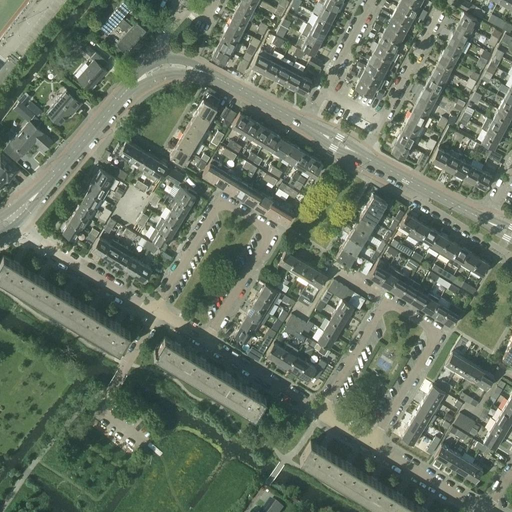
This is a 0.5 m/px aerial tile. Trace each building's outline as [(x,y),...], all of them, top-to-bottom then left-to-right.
[(122,16),(125,12),(131,5),(125,0),(121,0),(99,25),(107,33),(116,23),(126,31),(115,44),(125,53),(146,30),(135,21),(131,25),(127,21),(129,19),(126,17),(124,19),(122,16)] [(239,0),(239,2),(252,9),(255,4),(257,5),(258,4),(280,15),(283,11),(272,5),(261,0),(239,0)] [(274,2),(272,5),(283,11),(288,1),(286,0),(279,0),(279,1),(274,2)] [(317,0),(322,3),(335,10),(340,0),(317,0)] [(398,0),(396,6),(413,15),(418,6),(405,0),(398,0)] [(464,0),(456,0),(455,3),(466,9),(469,2),(464,0)] [(239,2),(233,13),(246,20),(252,9),(239,2)] [(322,3),(316,14),(330,21),(335,10),(322,3)] [(391,15),(408,24),(413,15),(396,6),(391,15)] [(463,11),(458,22),(471,28),(477,18),(463,11)] [(233,13),(228,23),(241,30),(246,20),(233,13)] [(491,13),(487,20),(498,25),(501,19),(491,13)] [(316,14),(311,25),(324,31),(330,21),(316,14)] [(387,23),(404,33),(408,24),(391,15),(389,19),(384,17),(383,21),(387,23)] [(284,17),(281,23),(288,26),(290,21),(284,17)] [(501,19),(498,25),(507,30),(510,25),(507,23),(507,24),(504,23),(506,21),(501,19)] [(261,21),(258,26),(265,29),(267,24),(261,21)] [(306,22),(301,32),(301,33),(319,42),(324,31),(311,25),(306,22)] [(458,22),(452,32),(465,39),(471,28),(458,22)] [(228,23),(222,34),(235,41),(241,30),(228,23)] [(382,32),(399,42),(404,33),(387,23),(382,32)] [(494,27),(491,34),(498,37),(501,31),(494,27)] [(382,32),(377,42),(395,51),(399,42),(382,32)] [(452,32),(447,43),(460,50),(465,39),(452,32)] [(505,32),(500,42),(511,48),(511,46),(511,40),(510,39),(511,36),(505,32)] [(301,33),(295,43),(313,53),(319,42),(301,33)] [(222,34),(217,45),(230,52),(235,41),(222,34)] [(487,42),(494,46),(496,42),(489,38),(487,42)] [(373,50),(390,59),(395,51),(377,42),(373,50)] [(447,43),(441,53),(454,60),(460,50),(447,43)] [(217,45),(211,55),(224,62),(230,52),(217,45)] [(497,48),(494,53),(501,56),(503,52),(497,48)] [(368,59),(385,68),(390,59),(373,50),(368,59)] [(93,58),(76,77),(89,88),(106,69),(103,66),(107,61),(95,51),(91,56),(93,58)] [(258,51),(251,65),(255,67),(254,69),(260,72),(261,70),(268,57),(258,51)] [(261,70),(260,72),(261,73),(262,71),(266,73),(265,74),(271,78),(281,59),(270,53),(268,57),(261,70)] [(441,53),(435,64),(449,71),(454,60),(441,53)] [(318,67),(322,61),(311,55),(307,61),(318,67)] [(242,58),(236,68),(236,69),(242,72),(248,61),(242,58)] [(281,59),(271,78),(272,78),(273,76),(276,78),(275,80),(282,84),(283,82),(290,68),(292,64),(281,59)] [(363,68),(381,77),(385,68),(368,59),(365,64),(364,67),(363,68)] [(475,64),(482,68),(485,63),(478,59),(475,64)] [(435,64),(430,75),(443,82),(449,71),(435,64)] [(359,76),(359,77),(376,86),(381,77),(363,68),(363,69),(360,67),(356,75),(359,76)] [(283,82),(282,84),(283,82),(287,84),(286,86),(293,89),(293,88),(301,74),(290,68),(283,82)] [(472,70),(467,81),(473,85),(479,73),(472,70)] [(293,88),(293,89),(294,87),(297,89),(296,91),(304,95),(305,93),(312,79),(301,74),(293,88)] [(430,75),(424,86),(438,93),(443,82),(430,75)] [(354,86),(371,95),(376,86),(359,77),(354,86)] [(424,86),(418,97),(432,104),(438,93),(424,86)] [(511,88),(508,87),(502,97),(511,102),(511,88)] [(65,88),(45,110),(53,117),(59,122),(71,109),(74,111),(81,103),(65,88)] [(31,95),(25,91),(18,99),(24,104),(31,95)] [(216,106),(220,99),(217,97),(216,96),(209,92),(205,99),(216,106)] [(418,97),(413,107),(428,116),(429,115),(426,114),(432,104),(418,97)] [(458,97),(456,102),(462,106),(465,101),(458,97)] [(511,102),(502,97),(497,108),(510,115),(511,111),(511,102)] [(203,98),(196,109),(209,117),(208,118),(212,120),(213,119),(213,120),(214,118),(210,115),(216,106),(203,98)] [(26,105),(38,115),(42,110),(30,100),(26,105)] [(13,108),(28,121),(34,114),(19,101),(13,108)] [(219,115),(224,118),(230,108),(226,105),(219,115)] [(413,107),(407,118),(421,125),(423,126),(428,116),(413,107)] [(230,108),(224,118),(230,122),(236,112),(230,108)] [(497,108),(491,118),(505,125),(510,115),(497,108)] [(206,131),(207,131),(208,129),(203,126),(208,118),(213,121),(213,120),(213,119),(212,120),(208,118),(209,117),(196,109),(189,120),(202,128),(202,129),(206,131)] [(239,112),(231,125),(241,131),(249,118),(239,112)] [(463,112),(461,116),(468,120),(470,115),(463,112)] [(447,119),(446,122),(452,125),(457,116),(451,113),(447,119)] [(481,127),(486,129),(499,136),(505,125),(491,118),(487,116),(481,127)] [(230,122),(224,118),(221,124),(226,127),(230,122)] [(249,118),(241,131),(251,137),(259,124),(249,118)] [(407,118),(402,128),(415,135),(421,125),(407,118)] [(44,150),(52,141),(42,132),(42,131),(30,120),(10,141),(18,148),(23,152),(34,141),(44,150)] [(199,142),(200,142),(207,131),(206,131),(202,129),(202,128),(189,120),(182,131),(195,139),(195,140),(199,143),(199,142)] [(259,124),(251,137),(262,144),(270,130),(259,124)] [(402,128),(396,139),(410,146),(415,135),(402,128)] [(217,129),(214,135),(219,139),(222,134),(220,133),(221,131),(217,129)] [(486,129),(480,140),(493,147),(499,136),(486,129)] [(270,130),(262,144),(272,150),(280,137),(270,130)] [(193,153),(200,142),(199,142),(199,143),(195,140),(195,139),(182,131),(176,142),(189,151),(188,151),(192,154),(193,153)] [(216,144),(219,139),(214,135),(211,140),(216,144)] [(221,142),(231,148),(235,142),(225,135),(221,142)] [(280,137),(272,150),(282,156),(290,143),(280,137)] [(430,137),(427,142),(434,145),(436,140),(430,137)] [(127,161),(129,158),(137,146),(125,139),(123,144),(119,142),(112,152),(127,161)] [(391,150),(404,157),(410,146),(396,139),(391,150)] [(186,165),(193,153),(192,154),(188,151),(189,151),(176,142),(169,154),(181,162),(186,165)] [(235,142),(231,148),(237,151),(241,145),(235,142)] [(290,143),(282,156),(293,162),(301,149),(290,143)] [(221,153),(227,156),(228,153),(230,150),(220,144),(216,149),(222,152),(221,153)] [(137,146),(129,158),(139,165),(147,152),(137,146)] [(438,146),(431,159),(435,162),(434,163),(441,167),(442,165),(449,152),(438,146)] [(301,149),(293,162),(303,169),(303,168),(311,155),(301,149)] [(227,156),(232,160),(236,154),(230,150),(228,153),(227,156)] [(250,151),(247,157),(252,160),(256,154),(250,151)] [(0,184),(10,173),(12,175),(18,168),(0,152),(0,184)] [(147,152),(139,165),(138,167),(142,169),(144,171),(143,173),(146,175),(149,171),(151,168),(157,159),(147,152)] [(203,152),(200,157),(206,161),(209,156),(203,152)] [(422,152),(419,157),(425,162),(428,155),(422,152)] [(442,165),(446,167),(445,169),(452,173),(452,171),(453,168),(459,157),(449,152),(442,165)] [(493,159),(498,161),(502,155),(496,152),(493,159)] [(256,154),(252,160),(258,164),(261,157),(256,154)] [(303,168),(303,169),(314,175),(322,162),(311,155),(303,168)] [(196,163),(202,167),(206,161),(200,157),(196,163)] [(210,160),(201,174),(212,180),(219,168),(222,163),(212,157),(210,160)] [(419,157),(416,163),(422,166),(425,162),(419,157)] [(452,171),(453,171),(456,173),(455,175),(462,178),(463,176),(470,163),(459,157),(453,168),(452,171)] [(167,165),(157,159),(151,168),(149,171),(160,177),(167,165)] [(242,165),(247,168),(251,163),(245,159),(242,165)] [(107,169),(113,173),(119,176),(122,170),(111,163),(107,169)] [(219,168),(212,180),(222,186),(230,173),(232,169),(222,163),(219,168)] [(251,163),(247,168),(253,172),(257,166),(251,163)] [(271,163),(267,170),(272,173),(276,166),(271,163)] [(463,176),(462,178),(463,176),(467,178),(466,180),(473,184),(481,168),(470,163),(463,176)] [(276,166),(272,173),(278,176),(282,170),(276,166)] [(170,167),(164,176),(177,184),(183,174),(170,167)] [(100,168),(93,179),(109,188),(115,177),(100,168)] [(481,168),(473,184),(474,182),(477,184),(476,186),(484,189),(492,174),(481,168)] [(253,172),(248,169),(244,175),(250,178),(253,172)] [(122,170),(119,176),(123,179),(127,173),(122,170)] [(262,178),(267,181),(271,175),(266,172),(262,178)] [(230,173),(222,186),(232,193),(241,179),(230,173)] [(271,175),(267,181),(273,184),(277,178),(271,175)] [(291,176),(288,182),(293,185),(297,179),(291,176)] [(93,179),(87,189),(102,198),(109,188),(93,179)] [(137,179),(133,185),(139,188),(142,182),(137,179)] [(241,179),(232,193),(243,199),(251,185),(241,179)] [(297,179),(293,185),(299,189),(302,183),(297,179)] [(142,182),(139,188),(144,191),(147,185),(142,182)] [(282,190),(288,193),(291,187),(286,184),(282,190)] [(180,185),(173,196),(188,206),(195,195),(195,194),(196,192),(188,188),(187,190),(180,185)] [(251,185),(243,199),(253,205),(261,192),(251,185)] [(117,186),(114,191),(120,195),(124,190),(117,186)] [(291,187),(288,193),(293,197),(297,191),(291,187)] [(87,189),(81,200),(93,207),(99,197),(102,199),(102,198),(87,189)] [(111,196),(117,200),(120,195),(114,191),(111,196)] [(155,191),(151,197),(158,200),(161,195),(155,191)] [(261,192),(253,205),(263,211),(271,198),(261,192)] [(372,192),(366,203),(379,211),(386,200),(372,192)] [(170,207),(170,208),(182,215),(188,206),(173,196),(167,205),(170,207)] [(151,197),(148,201),(155,205),(158,200),(151,197)] [(271,198),(263,211),(273,217),(281,204),(271,198)] [(81,200),(75,210),(87,217),(93,207),(81,200)] [(366,203),(359,213),(373,222),(379,211),(366,203)] [(281,204),(273,217),(284,224),(293,211),(281,204)] [(105,207),(102,212),(108,215),(111,210),(105,207)] [(170,208),(164,219),(176,226),(182,215),(170,208)] [(393,219),(393,220),(397,222),(403,211),(399,209),(395,217),(392,215),(391,218),(393,219)] [(75,210),(68,220),(81,227),(87,217),(75,210)] [(102,225),(105,220),(108,215),(102,212),(99,217),(96,222),(102,225)] [(142,212),(139,217),(145,221),(148,216),(142,212)] [(359,213),(353,224),(367,232),(373,222),(359,213)] [(406,213),(399,224),(409,231),(417,219),(406,213)] [(139,217),(136,222),(142,226),(145,221),(139,217)] [(158,228),(157,229),(170,236),(176,226),(164,219),(161,217),(155,226),(158,228)] [(110,218),(106,224),(112,227),(115,221),(110,218)] [(409,231),(420,237),(427,225),(417,219),(409,231)] [(74,238),(81,227),(68,220),(62,230),(74,238)] [(392,229),(397,222),(393,220),(389,227),(392,229)] [(353,224),(347,234),(361,242),(367,232),(353,224)] [(420,237),(418,240),(417,242),(420,244),(423,239),(430,243),(428,246),(429,247),(437,232),(427,225),(420,237)] [(92,227),(89,232),(95,236),(98,231),(92,227)] [(122,233),(127,236),(131,230),(126,227),(122,233)] [(157,229),(151,239),(163,246),(170,236),(157,229)] [(387,230),(381,240),(384,242),(391,232),(387,229),(387,230)] [(131,230),(127,236),(132,239),(136,233),(131,230)] [(86,237),(92,241),(95,236),(89,232),(86,237)] [(437,232),(429,247),(438,252),(447,238),(437,232)] [(347,234),(341,244),(354,253),(361,242),(347,234)] [(371,248),(370,248),(378,253),(384,242),(381,240),(373,235),(371,235),(367,241),(376,247),(374,250),(371,248)] [(99,236),(92,248),(102,254),(109,242),(99,236)] [(109,242),(102,254),(112,261),(120,248),(122,245),(112,238),(109,242)] [(447,238),(438,252),(448,259),(447,260),(448,261),(458,244),(447,238)] [(143,246),(148,249),(151,242),(146,239),(143,246)] [(151,242),(148,249),(153,252),(157,246),(151,242)] [(341,244),(334,256),(347,265),(354,253),(341,244)] [(458,244),(448,261),(458,267),(461,262),(468,250),(458,244)] [(112,261),(122,267),(130,254),(120,248),(112,261)] [(371,255),(368,260),(372,262),(378,253),(370,248),(368,253),(371,255)] [(278,261),(288,268),(296,256),(285,249),(278,261)] [(468,250),(461,262),(471,268),(479,257),(468,250)] [(122,267),(133,273),(140,261),(130,254),(122,267)] [(18,288),(28,270),(19,264),(3,255),(0,259),(0,277),(5,281),(18,288)] [(296,256),(288,268),(299,274),(306,262),(296,256)] [(479,257),(471,268),(481,275),(488,263),(479,257)] [(379,258),(368,275),(379,281),(386,270),(381,266),(384,261),(379,258)] [(359,270),(365,274),(372,263),(372,262),(368,260),(366,259),(359,270)] [(140,261),(133,273),(143,279),(151,267),(140,261)] [(306,262),(299,274),(309,280),(316,268),(306,262)] [(316,268),(309,280),(319,286),(326,274),(316,268)] [(44,304),(54,286),(28,270),(18,288),(44,304)] [(386,270),(379,281),(389,288),(396,276),(386,270)] [(453,275),(450,279),(456,283),(459,278),(453,275)] [(389,288),(399,294),(409,277),(406,282),(396,276),(389,288)] [(409,277),(399,294),(409,300),(420,283),(409,277)] [(326,289),(332,292),(338,282),(333,278),(326,289)] [(277,286),(281,288),(285,291),(288,286),(279,281),(277,286)] [(265,282),(258,293),(270,300),(277,290),(265,282)] [(338,282),(332,292),(337,295),(343,285),(338,282)] [(420,283),(409,300),(419,306),(427,294),(417,288),(420,283)] [(343,285),(337,295),(341,298),(342,299),(348,288),(343,285)] [(68,319),(79,301),(66,293),(54,286),(44,304),(68,319)] [(341,298),(335,308),(346,316),(353,305),(347,301),(354,291),(348,288),(342,299),(341,298)] [(326,289),(320,299),(325,302),(326,302),(332,292),(326,289)] [(427,294),(419,306),(430,312),(437,301),(439,298),(428,292),(427,294)] [(252,303),(268,313),(269,313),(268,312),(274,302),(270,300),(258,293),(252,303)] [(305,297),(302,301),(308,305),(311,300),(305,297)] [(94,334),(104,316),(91,308),(79,301),(68,319),(80,326),(94,334)] [(437,301),(430,312),(440,319),(447,307),(437,301)] [(447,307),(440,319),(451,325),(461,308),(450,302),(447,307)] [(252,303),(246,313),(258,321),(262,314),(266,317),(268,313),(252,303)] [(335,308),(329,319),(340,326),(346,316),(335,308)] [(246,313),(240,324),(252,331),(258,321),(246,313)] [(291,313),(284,324),(286,325),(290,327),(297,317),(291,313)] [(122,344),(129,331),(116,323),(104,316),(94,334),(119,349),(120,347),(121,348),(123,345),(122,344)] [(290,327),(295,330),(301,320),(297,317),(290,327)] [(329,319),(322,329),(334,336),(340,326),(329,319)] [(301,320),(295,330),(300,333),(303,328),(305,324),(306,322),(301,320)] [(276,331),(279,326),(273,322),(270,327),(276,331)] [(245,341),(252,331),(240,324),(233,334),(245,341)] [(322,329),(316,339),(328,346),(334,336),(322,329)] [(179,370),(190,351),(164,335),(156,349),(154,348),(152,351),(154,352),(153,354),(179,370)] [(304,342),(309,345),(311,346),(310,349),(311,350),(315,343),(307,337),(304,342)] [(273,341),(265,354),(277,360),(284,348),(273,341)] [(315,343),(311,350),(313,347),(318,350),(318,351),(324,355),(327,350),(315,343)] [(511,347),(507,345),(501,355),(511,362),(511,347)] [(284,348),(277,360),(287,367),(295,354),(284,348)] [(451,350),(444,363),(455,369),(463,357),(451,350)] [(204,385),(215,367),(190,351),(179,370),(204,385)] [(295,354),(287,367),(297,373),(305,360),(295,354)] [(463,357),(455,369),(466,376),(473,363),(463,357)] [(305,360),(297,373),(308,379),(311,374),(316,377),(326,362),(320,358),(315,366),(305,360)] [(473,363),(466,376),(476,382),(483,370),(473,363)] [(230,401),(241,382),(232,377),(215,367),(204,385),(217,393),(230,401)] [(483,370),(476,382),(486,388),(493,376),(483,370)] [(442,379),(439,384),(444,387),(447,382),(442,379)] [(500,379),(493,390),(498,393),(505,382),(500,379)] [(254,415),(265,397),(257,392),(249,387),(241,382),(230,401),(254,415)] [(432,383),(425,394),(437,402),(444,391),(432,383)] [(493,390),(490,395),(495,399),(498,393),(493,390)] [(462,392),(459,396),(465,400),(468,395),(462,392)] [(425,394),(419,405),(435,415),(436,414),(431,411),(437,402),(425,394)] [(453,404),(458,407),(462,402),(457,399),(453,404)] [(511,401),(507,399),(501,409),(511,415),(511,401)] [(419,405),(412,415),(424,423),(425,422),(430,425),(435,415),(419,405)] [(484,405),(481,411),(486,414),(489,409),(484,405)] [(450,409),(444,420),(449,423),(452,417),(455,412),(450,409)] [(511,415),(501,409),(495,419),(507,427),(511,418),(511,415)] [(481,411),(478,416),(483,419),(486,414),(481,411)] [(453,422),(468,432),(472,426),(475,421),(459,412),(453,422)] [(412,415),(406,426),(418,433),(424,423),(412,415)] [(495,419),(489,429),(501,437),(507,427),(495,419)] [(472,426),(468,432),(473,435),(479,426),(474,423),(475,421),(472,426)] [(261,427),(260,427),(255,424),(250,433),(255,436),(261,427)] [(449,430),(460,437),(463,432),(452,425),(449,430)] [(406,426),(400,435),(412,443),(418,433),(406,426)] [(489,429),(482,440),(495,448),(501,437),(489,429)] [(435,435),(431,441),(436,444),(440,438),(435,435)] [(324,473),(335,455),(310,440),(299,458),(312,466),(324,473)] [(474,445),(480,449),(483,444),(477,440),(474,445)] [(440,443),(433,455),(444,462),(452,450),(440,443)] [(484,452),(485,452),(490,455),(493,450),(488,447),(483,444),(480,449),(484,452)] [(452,450),(444,462),(455,468),(462,456),(452,450)] [(350,489),(361,471),(348,463),(335,455),(324,473),(337,481),(350,489)] [(462,456),(455,468),(465,474),(472,462),(462,456)] [(472,462),(465,474),(475,480),(482,468),(472,462)] [(375,504),(386,486),(370,476),(361,471),(350,489),(375,504)] [(388,511),(404,511),(411,501),(398,494),(386,486),(375,504),(388,511)] [(260,511),(279,511),(282,509),(269,500),(266,504),(262,510),(260,511)] [(428,511),(411,501),(404,511),(428,511)]
